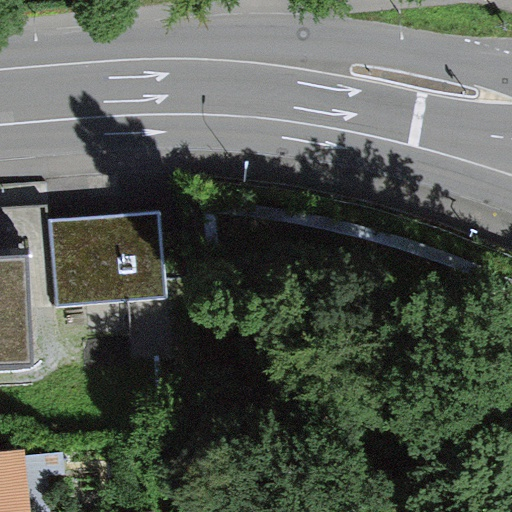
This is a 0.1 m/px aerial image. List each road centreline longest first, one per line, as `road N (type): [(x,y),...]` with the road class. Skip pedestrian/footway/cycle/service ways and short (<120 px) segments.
road 1 (primary): [(497,73),(380,44),(292,33),(193,34),(0,62)]
road 2 (primary): [(149,104),(366,147),(511,196)]
road 3 (secondary): [(149,104),(299,98),(511,139)]
road 4 (primary): [(0,86),(149,104)]
